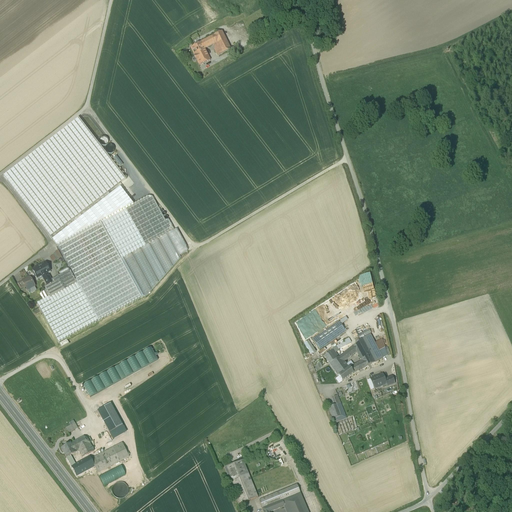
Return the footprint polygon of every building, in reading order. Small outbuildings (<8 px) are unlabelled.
[(222,32),(212,37),(216,44),(221,54),(230,50),(222,32)] [(212,37),(201,42),(203,47),(205,49),(213,45),(216,44),(212,37)] [(201,42),(190,48),(193,52),(192,52),(193,52),(203,47),(201,42)] [(203,47),(193,52),(194,56),(194,57),(196,61),(197,61),(199,66),(210,60),(205,49),(203,47)] [(99,141),(105,146),(108,141),(103,137),(99,141)] [(119,167),(122,165),(116,156),(113,158),(119,167)] [(168,234),(174,231),(168,220),(165,222),(152,197),(148,197),(80,234),(100,271),(123,259),(124,258),(158,240),(168,234)] [(188,247),(178,229),(174,231),(168,234),(180,256),(189,251),(187,248),(188,247)] [(80,234),(56,247),(57,248),(59,252),(74,279),(77,284),(78,283),(99,321),(120,309),(121,309),(100,271),(80,234)] [(180,256),(168,234),(158,240),(172,265),(181,259),(180,256)] [(146,299),(173,268),(172,265),(158,240),(124,258),(146,299)] [(123,259),(100,271),(121,309),(120,309),(122,311),(145,299),(123,259)] [(38,268),(37,268),(41,276),(42,277),(47,274),(51,272),(46,263),(38,268)] [(37,267),(31,270),(36,279),(41,276),(37,268),(38,268),(37,267)] [(70,273),(59,279),(62,285),(73,279),(70,273)] [(47,274),(42,277),(47,286),(50,285),(53,283),(51,281),(47,274)] [(50,285),(44,288),(46,291),(49,297),(50,299),(65,291),(62,285),(59,279),(58,277),(51,281),(53,283),(50,285)] [(29,278),(27,279),(26,281),(23,283),(25,287),(26,289),(26,290),(26,291),(28,292),(29,291),(30,289),(34,287),(29,278)] [(73,279),(62,285),(65,291),(77,284),(74,279),(73,279)] [(22,281),(17,284),(20,290),(25,287),(23,283),(22,281)] [(65,291),(50,299),(49,297),(42,300),(37,303),(58,343),(99,321),(78,283),(77,284),(65,291)] [(353,284),(344,289),(347,294),(356,289),(353,284)] [(46,291),(39,294),(42,300),(49,297),(46,291)] [(330,310),(323,316),(329,324),(336,318),(330,310)] [(353,327),(355,330),(367,323),(365,320),(353,327)] [(317,322),(304,332),(309,339),(322,330),(317,322)] [(338,323),(313,340),(320,350),(345,332),(338,323)] [(383,359),(370,335),(363,339),(375,362),(383,359)] [(375,362),(363,339),(353,346),(357,352),(362,362),(365,368),(375,362)] [(150,348),(119,366),(126,378),(157,361),(150,348)] [(354,354),(350,348),(345,352),(349,358),(354,354)] [(345,352),(339,357),(333,350),(324,356),(334,371),(340,367),(341,368),(346,364),(344,361),(349,358),(345,352)] [(362,362),(355,365),(359,371),(365,368),(362,362)] [(346,364),(341,368),(340,367),(334,371),(342,382),(353,374),(350,369),(349,367),(348,368),(346,364)] [(355,365),(350,368),(351,368),(350,369),(353,374),(359,371),(355,365)] [(114,368),(83,386),(86,392),(90,398),(121,381),(114,368)] [(382,375),(370,379),(371,382),(374,389),(383,386),(382,384),(385,383),(387,387),(395,384),(392,377),(384,380),(382,375)] [(331,406),(328,407),(334,423),(346,418),(340,403),(336,404),(331,406)] [(123,426),(110,404),(97,411),(109,433),(123,426)] [(72,425),(66,428),(69,434),(75,430),(72,425)] [(88,440),(84,437),(70,444),(75,453),(79,451),(82,458),(94,451),(90,443),(89,441),(88,440)] [(122,443),(113,448),(120,462),(129,457),(122,443)] [(284,456),(285,452),(284,449),(282,446),(279,444),(276,443),(272,444),(269,446),(267,449),(267,452),(267,456),(269,459),(272,461),(276,461),(279,461),(282,459),(284,456)] [(70,444),(61,449),(66,458),(71,456),(75,453),(70,444)] [(113,448),(91,460),(94,467),(97,473),(120,462),(113,448)] [(71,456),(66,458),(72,467),(76,465),(71,456)] [(76,465),(72,467),(77,476),(94,467),(91,460),(89,458),(76,465)] [(243,460),(224,468),(239,505),(258,498),(254,489),(253,486),(249,477),(243,460)] [(287,462),(249,477),(253,486),(291,471),(287,462)] [(104,485),(122,476),(118,467),(99,476),(104,485)] [(292,474),(254,489),(258,498),(295,482),(292,474)] [(297,485),(259,501),(262,509),(282,501),(300,493),(297,485)] [(307,511),(300,493),(282,501),(284,506),(286,511),(307,511)] [(282,501),(262,509),(263,511),(264,511),(269,511),(284,506),(282,501)]
